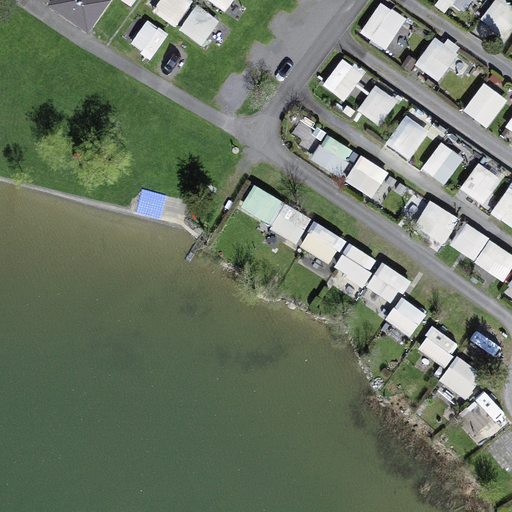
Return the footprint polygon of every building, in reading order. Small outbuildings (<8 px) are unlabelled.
[(108,2),(104,0),(55,0),(54,1),(91,27),(108,2)] [(189,0),(147,0),(144,4),(175,27),(193,3),(189,0)] [(213,0),(229,9),(234,0),(213,0)] [(298,0),(315,14),(326,0),(298,0)] [(446,0),(464,12),(472,0),(446,0)] [(511,6),(503,0),(496,0),(482,20),(508,40),(511,34),(511,6)] [(382,2),(362,34),(389,50),(408,18),(382,2)] [(181,28),(202,45),(220,23),(199,6),(181,28)] [(417,68),(442,82),(460,49),(434,35),(417,68)] [(327,83),(360,105),(375,82),(342,60),(327,83)] [(379,83),(358,109),(378,125),(399,99),(379,83)] [(485,83),(464,110),(489,128),(510,101),(485,83)] [(406,119),(387,144),(411,161),(430,136),(406,119)] [(327,135),(312,160),(340,177),(355,152),(327,135)] [(442,142),(423,169),(447,185),(465,158),(442,142)] [(361,155),(345,180),(373,198),(389,173),(361,155)] [(480,162),(460,189),(486,207),(505,180),(480,162)] [(493,216),(511,225),(511,179),(493,216)] [(240,206),(296,244),(312,221),(257,182),(240,206)] [(450,240),(457,212),(425,204),(418,232),(450,240)] [(333,263),(345,237),(313,222),(301,248),(333,263)] [(450,248),(505,281),(511,269),(511,251),(464,224),(450,248)] [(346,243),(335,271),(366,284),(378,257),(346,243)] [(382,262),(367,286),(393,303),(409,279),(382,262)] [(402,297),(387,322),(413,337),(427,312),(402,297)] [(484,320),(470,341),(495,357),(508,336),(484,320)] [(434,327),(418,348),(445,367),(460,345),(434,327)] [(440,381),(467,400),(483,376),(456,358),(440,381)] [(486,390),(473,401),(487,418),(500,407),(486,390)] [(491,445),(510,470),(511,468),(511,432),(510,430),(491,445)]
